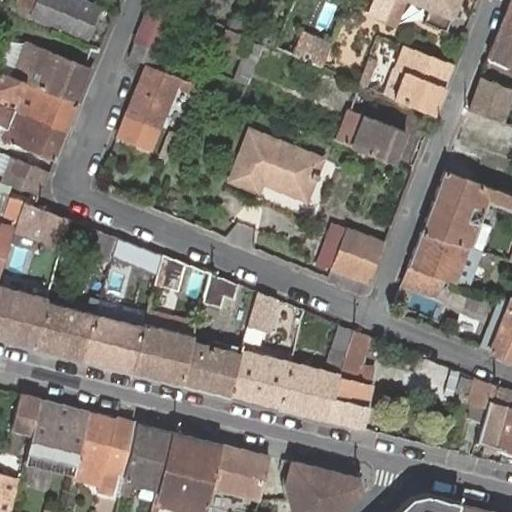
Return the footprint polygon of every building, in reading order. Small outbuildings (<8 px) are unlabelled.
[(100,6),(86,0),(15,0),(15,1),(33,8),(30,14),(87,37),(100,6)] [(189,13),(194,0),(179,0),(178,3),(177,7),(189,13)] [(390,0),(383,18),(393,22),(402,0),(413,0),(428,6),(425,14),(422,21),(435,26),(443,30),(450,14),(455,0),(390,0)] [(511,0),(510,0),(488,58),(495,61),(500,49),(511,54),(511,0)] [(383,18),(347,2),(344,11),(380,26),(383,18)] [(148,6),(133,42),(158,50),(172,15),(148,6)] [(279,32),(234,14),(228,28),(249,37),(272,47),(279,32)] [(330,44),(282,24),(279,32),(272,47),(320,66),(330,44)] [(225,28),(217,47),(241,57),(247,40),(249,37),(228,28),(225,28)] [(260,45),(247,40),(233,79),(246,84),(260,45)] [(77,101),(90,69),(57,55),(25,42),(11,75),(25,80),(49,90),(77,101)] [(158,50),(133,42),(127,57),(149,64),(152,65),(158,50)] [(444,86),(453,63),(404,45),(395,67),(404,70),(444,86)] [(495,61),(511,67),(511,54),(500,49),(495,61)] [(373,68),(377,59),(368,56),(365,63),(360,75),(368,79),(373,68)] [(181,87),(194,91),(197,82),(181,76),(152,65),(149,64),(128,113),(122,125),(145,135),(155,139),(158,132),(160,126),(178,83),(182,84),(181,87)] [(433,114),(444,86),(404,70),(395,67),(385,93),(394,97),(433,114)] [(25,80),(11,75),(0,70),(0,91),(17,99),(13,108),(65,130),(77,101),(49,90),(25,80)] [(503,121),(511,97),(511,87),(480,76),(469,109),(500,120),(503,121)] [(13,108),(5,106),(0,117),(0,135),(1,136),(13,108)] [(365,113),(351,107),(349,107),(336,139),(337,139),(352,145),(368,152),(394,162),(407,130),(381,120),(365,113)] [(53,159),(65,130),(13,108),(1,136),(53,159)] [(495,134),(500,120),(469,109),(462,122),(495,134)] [(162,150),(170,152),(177,133),(170,130),(168,136),(165,143),(162,150)] [(321,158),(248,130),(228,180),(257,191),(260,182),(305,199),(321,158)] [(168,136),(158,132),(155,139),(165,143),(168,136)] [(444,169),(473,179),(481,158),(453,147),(444,169)] [(160,156),(166,159),(170,152),(162,150),(160,156)] [(11,155),(1,179),(38,194),(44,182),(49,170),(11,155)] [(511,193),(473,179),(444,169),(420,231),(457,243),(465,245),(468,246),(477,222),(486,199),(509,208),(511,209),(511,250),(508,260),(511,261),(511,193)] [(9,196),(0,192),(0,216),(4,216),(9,196)] [(22,201),(14,230),(61,246),(69,217),(34,205),(31,204),(29,203),(22,201)] [(346,228),(332,222),(316,262),(330,268),(346,228)] [(0,270),(12,228),(1,224),(0,226),(0,270)] [(110,254),(115,236),(91,228),(85,253),(109,260),(110,254)] [(368,282),(384,242),(346,228),(330,268),(368,282)] [(457,243),(420,231),(407,266),(442,278),(452,281),(465,245),(457,243)] [(122,256),(126,240),(115,236),(110,254),(122,256)] [(146,263),(150,250),(126,240),(122,256),(110,254),(109,260),(157,272),(159,266),(146,263)] [(466,286),(479,250),(468,246),(465,245),(452,281),(466,286)] [(159,266),(162,254),(150,250),(146,263),(159,266)] [(202,296),(209,272),(162,254),(159,266),(157,272),(154,282),(202,296)] [(442,278),(407,266),(400,283),(437,295),(442,278)] [(232,298),(237,283),(209,272),(202,296),(201,301),(219,306),(222,295),(232,298)] [(400,285),(395,298),(423,309),(428,295),(400,285)] [(0,338),(33,346),(45,300),(0,288),(0,338)] [(266,328),(274,297),(256,290),(246,323),(266,328)] [(480,346),(489,350),(511,359),(511,358),(511,295),(509,299),(497,330),(489,327),(480,346)] [(45,300),(33,346),(82,359),(94,312),(98,298),(89,296),(85,310),(45,300)] [(500,297),(489,327),(497,330),(509,299),(500,297)] [(94,312),(142,324),(143,322),(146,312),(146,310),(98,298),(94,312)] [(94,312),(82,359),(129,370),(142,324),(94,312)] [(142,324),(129,370),(178,382),(190,341),(191,333),(149,324),(152,314),(146,312),(143,322),(142,324)] [(344,354),(352,329),(338,325),(338,323),(330,349),(344,354)] [(359,363),(368,335),(352,329),(344,354),(341,362),(341,365),(358,369),(359,363)] [(190,341),(178,382),(226,395),(238,353),(206,345),(190,341)] [(330,349),(325,366),(332,369),(335,360),(341,362),(344,354),(330,349)] [(238,353),(226,395),(276,407),(288,363),(291,352),(284,350),(282,361),(277,360),(267,358),(259,356),(250,353),(239,351),(238,353)] [(276,407),(325,419),(337,376),(337,375),(341,365),(341,362),(335,360),(332,369),(331,373),(326,372),(316,370),(309,368),(300,366),(288,363),(276,407)] [(337,376),(325,419),(359,427),(369,384),(373,366),(359,363),(358,369),(341,365),(337,375),(337,376)] [(487,400),(491,383),(475,377),(468,400),(473,402),(485,405),(487,400)] [(511,389),(491,383),(487,400),(485,405),(479,425),(474,441),(511,452),(511,389)] [(30,432),(39,398),(20,393),(11,427),(30,432)] [(75,463),(88,410),(39,398),(30,432),(22,462),(29,464),(32,454),(67,462),(65,472),(73,474),(75,463)] [(479,425),(485,405),(473,402),(467,422),(479,425)] [(119,474),(132,421),(113,416),(88,410),(75,463),(101,470),(98,484),(97,489),(112,493),(116,474),(119,474)] [(158,481),(170,431),(136,422),(124,473),(119,493),(127,495),(131,475),(158,481)] [(208,487),(219,443),(170,431),(158,481),(152,501),(158,503),(195,511),(202,511),(205,500),(208,487)] [(262,478),(268,455),(219,443),(208,487),(257,499),(262,478)] [(32,454),(29,464),(65,472),(67,462),(32,454)] [(334,511),(360,489),(356,477),(292,461),(286,484),(285,484),(287,485),(294,511),(334,511)] [(72,477),(98,484),(101,470),(75,463),(73,474),(72,477)] [(0,473),(0,511),(9,511),(13,496),(18,478),(0,473)] [(253,511),(257,499),(208,487),(205,500),(253,511)] [(452,511),(456,502),(423,493),(409,497),(393,511),(452,511)] [(152,501),(149,511),(155,511),(158,503),(152,501)] [(495,511),(456,502),(452,511),(495,511)]
